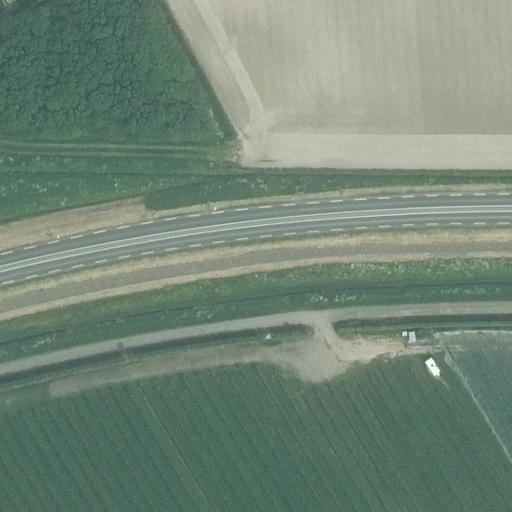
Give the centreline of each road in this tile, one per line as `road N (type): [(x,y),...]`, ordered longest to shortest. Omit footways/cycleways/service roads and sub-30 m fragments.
road 1 (unclassified): [(0,371),(225,326),(511,307)]
road 2 (primary): [(0,270),(212,229),(367,214),(511,213)]
road 3 (track): [(229,156),(0,148)]
